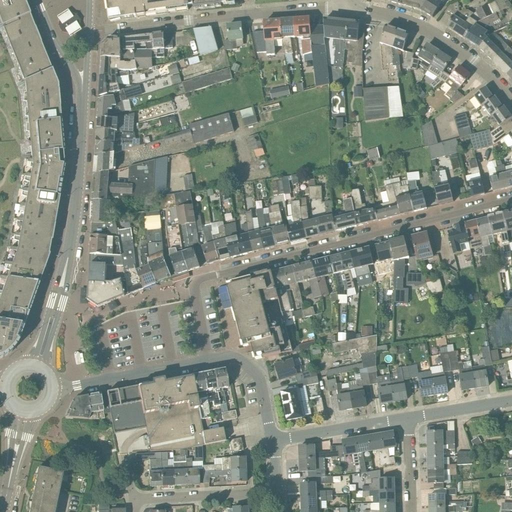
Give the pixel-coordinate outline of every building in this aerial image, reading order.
[(58,85),(24,0),(0,0),(0,73),(7,71),(16,94),(20,140),(0,142),(0,154),(6,156),(63,150),(58,85)] [(106,0),(109,21),(188,10),(188,7),(193,6),(192,0),(106,0)] [(399,0),(399,4),(421,11),(428,0),(399,0)] [(428,0),(421,11),(433,19),(443,4),(438,0),(428,0)] [(478,23),(493,15),(488,5),(475,12),(476,13),(474,14),(468,10),(456,13),(454,16),(446,27),(465,39),(478,23)] [(71,11),(60,18),(59,25),(63,31),(69,33),(80,25),(82,19),(78,12),(71,11)] [(503,18),(501,16),(499,12),(493,15),(478,23),(465,39),(479,49),(492,36),(491,35),(488,33),(483,30),(494,26),(493,23),(503,18)] [(309,26),(310,26),(309,18),(294,20),(296,38),(303,37),(304,40),(301,40),(303,56),(304,56),(306,55),(309,55),(311,54),(311,48),(309,26)] [(283,42),(285,56),(291,55),(292,55),(291,46),(290,38),(296,38),(294,20),(281,21),(282,42),(283,42)] [(346,43),(348,23),(324,20),(324,26),(324,39),(334,40),(333,47),(336,47),(334,68),(343,69),(345,50),(346,43)] [(274,42),(282,42),(281,21),(265,22),(265,32),(252,33),(257,53),(266,53),(267,56),(275,55),(274,42)] [(346,43),(345,50),(349,50),(347,64),(352,64),(352,67),(363,67),(362,55),(365,34),(359,33),(360,24),(348,23),(346,43)] [(226,50),(233,50),(238,49),(237,41),(244,40),(242,24),(228,26),(229,40),(224,41),(226,50)] [(309,26),(311,48),(325,46),(325,41),(324,39),(324,26),(310,26),(309,26)] [(391,49),(397,31),(386,27),(380,44),(385,46),(387,65),(393,65),(391,49)] [(201,55),(218,50),(212,28),(194,30),(201,55)] [(391,49),(393,65),(393,67),(397,67),(400,67),(400,70),(398,51),(403,52),(409,35),(397,31),(391,49)] [(152,50),(153,57),(164,57),(165,49),(173,48),(172,32),(153,34),(154,49),(152,50)] [(495,63),(510,50),(504,43),(504,42),(494,32),(492,36),(479,49),(494,63),(495,63)] [(135,50),(152,50),(154,49),(153,34),(123,38),(124,46),(124,51),(135,50)] [(124,51),(124,46),(121,46),(120,38),(108,40),(103,45),(102,57),(111,56),(111,70),(128,71),(131,71),(153,67),(152,57),(153,57),(152,50),(135,50),(124,51)] [(427,71),(439,53),(427,45),(418,59),(422,61),(419,66),(427,71)] [(325,51),(325,46),(311,48),(311,54),(314,72),(316,88),(316,89),(328,86),(329,86),(325,51)] [(508,77),(511,73),(511,47),(510,50),(495,63),(508,77)] [(410,70),(413,59),(414,54),(407,53),(403,69),(410,70)] [(445,84),(451,77),(444,72),(451,61),(439,53),(427,71),(427,72),(437,79),(430,85),(434,90),(442,81),(445,84)] [(129,76),(128,71),(111,70),(111,56),(102,57),(101,68),(101,76),(107,76),(107,83),(118,84),(117,78),(129,76)] [(413,59),(410,70),(416,71),(418,61),(413,59)] [(176,64),(167,67),(170,76),(179,73),(176,64)] [(451,77),(445,84),(451,89),(447,94),(451,98),(449,101),(454,104),(464,97),(458,91),(460,88),(470,76),(459,67),(451,77)] [(220,71),(223,82),(233,79),(230,68),(220,71)] [(214,85),(223,82),(220,71),(210,74),(214,85)] [(204,88),(214,85),(210,74),(201,77),(204,88)] [(179,75),(170,77),(172,85),(181,83),(179,75)] [(101,76),(100,96),(100,99),(115,96),(115,99),(126,97),(127,101),(133,99),(130,88),(124,90),(120,91),(118,84),(107,83),(107,76),(101,76)] [(195,91),(204,88),(201,77),(191,80),(195,91)] [(150,82),(151,87),(143,89),(144,91),(164,86),(162,79),(150,82)] [(185,94),(195,91),(191,80),(182,82),(185,94)] [(282,98),(290,96),(288,87),(280,89),(282,98)] [(365,122),(389,119),(387,88),(363,89),(365,122)] [(493,99),(493,98),(485,88),(473,97),(482,109),(483,108),(483,107),(493,99)] [(416,94),(420,98),(425,94),(421,90),(416,94)] [(100,99),(99,115),(108,114),(125,112),(123,102),(127,101),(126,97),(115,99),(115,96),(100,99)] [(503,108),(502,108),(495,97),(493,98),(493,99),(483,107),(483,108),(491,118),(492,117),(503,108)] [(261,114),(262,115),(280,110),(279,104),(261,109),(263,113),(261,114)] [(253,108),(255,117),(262,115),(261,114),(259,106),(253,108)] [(492,140),(503,131),(501,128),(511,119),(511,118),(504,107),(502,108),(503,108),(492,117),(499,126),(490,133),(492,140)] [(155,109),(156,117),(165,116),(164,108),(155,109)] [(152,110),(143,112),(145,122),(154,119),(152,110)] [(97,133),(115,132),(118,133),(118,129),(134,130),(134,115),(118,117),(118,119),(108,119),(108,114),(99,115),(99,119),(98,119),(97,133)] [(454,117),(456,124),(468,121),(466,114),(454,117)] [(194,146),(234,133),(229,115),(188,126),(182,128),(183,133),(164,139),(166,146),(192,138),(194,146)] [(423,133),(435,130),(432,120),(423,127),(423,133)] [(458,131),(470,128),(468,121),(456,124),(458,131)] [(470,128),(458,131),(460,138),(470,136),(472,135),(470,128)] [(424,140),(437,137),(435,130),(423,133),(424,140)] [(492,140),(490,133),(490,131),(472,135),(470,136),(474,151),(493,146),(492,140)] [(507,136),(503,131),(492,140),(493,146),(502,139),(507,136)] [(134,140),(136,140),(135,134),(128,133),(123,133),(122,139),(115,139),(115,132),(97,133),(97,144),(115,144),(116,143),(133,143),(134,140)] [(258,134),(247,138),(252,152),(267,147),(263,137),(259,138),(258,134)] [(425,148),(429,147),(439,144),(437,137),(424,140),(425,148)] [(442,143),(446,157),(460,152),(456,139),(442,143)] [(140,140),(136,140),(134,140),(133,143),(116,143),(115,144),(97,144),(96,156),(106,156),(114,154),(114,155),(122,152),(140,146),(140,140)] [(438,159),(446,157),(442,143),(439,144),(429,147),(430,161),(438,159)] [(380,159),(377,149),(367,151),(370,161),(380,159)] [(0,359),(2,359),(3,358),(6,357),(8,356),(9,354),(11,352),(13,351),(14,349),(16,347),(17,345),(19,341),(49,256),(65,166),(64,166),(63,152),(64,152),(63,150),(6,156),(0,154),(0,359)] [(114,155),(114,154),(106,156),(96,156),(95,177),(110,173),(111,173),(111,171),(113,171),(114,155)] [(166,196),(168,158),(155,161),(153,195),(166,196)] [(119,204),(153,198),(153,195),(155,161),(129,168),(128,186),(109,184),(110,173),(95,177),(93,203),(112,202),(112,201),(117,199),(119,204)] [(504,165),(503,166),(497,168),(495,168),(497,177),(490,178),(493,192),(510,188),(507,175),(504,165)] [(481,179),(478,168),(470,170),(473,181),(467,183),(471,198),(485,194),(481,179)] [(452,202),(446,170),(432,173),(438,205),(452,202)] [(186,191),(194,190),(192,176),(184,177),(186,191)] [(284,194),(284,195),(290,194),(288,178),(282,179),(284,194)] [(273,196),(284,194),(282,179),(271,180),(273,196)] [(408,185),(410,198),(413,212),(427,209),(423,193),(419,194),(418,188),(417,188),(416,181),(408,182),(407,182),(408,185)] [(413,212),(410,198),(408,185),(401,187),(400,183),(393,185),(400,215),(413,212)] [(378,221),(400,215),(393,185),(385,187),(389,203),(374,206),(375,209),(378,221)] [(378,221),(375,209),(367,211),(365,204),(362,205),(359,190),(351,191),(352,198),(351,198),(357,227),(378,221)] [(196,226),(194,218),(190,193),(174,195),(176,208),(183,253),(182,253),(188,272),(200,268),(193,250),(194,249),(193,245),(198,244),(197,234),(196,226)] [(336,231),(357,227),(351,198),(344,200),(346,216),(343,217),(334,219),(336,231)] [(112,205),(119,204),(117,199),(112,201),(112,202),(93,203),(92,221),(111,221),(112,205)] [(322,227),(320,219),(308,222),(306,201),(300,201),(300,202),(302,224),(306,239),(318,236),(316,229),(322,227)] [(336,231),(334,219),(331,201),(325,202),(326,218),(320,219),(322,227),(316,229),(318,236),(335,232),(336,231)] [(291,243),(306,239),(302,224),(300,202),(291,203),(292,216),(287,217),(289,227),(287,228),(291,243)] [(276,247),(277,247),(291,243),(287,228),(286,225),(283,226),(280,212),(278,205),(271,207),(271,208),(272,214),(269,214),(272,228),(276,247)] [(183,253),(176,208),(171,209),(172,218),(171,218),(172,227),(167,228),(171,257),(170,258),(176,276),(188,272),(182,253),(183,253)] [(263,250),(276,247),(272,228),(269,214),(269,209),(263,210),(257,211),(258,218),(260,232),(263,250)] [(164,261),(162,227),(160,211),(156,212),(147,213),(144,213),(145,229),(149,263),(156,284),(171,278),(164,261)] [(511,211),(502,214),(507,231),(510,251),(511,258),(511,265),(511,211)] [(263,250),(260,232),(258,218),(253,219),(252,212),(246,212),(247,225),(248,235),(253,253),(263,250)] [(505,259),(511,258),(510,251),(507,231),(502,214),(489,218),(493,235),(493,236),(501,234),(501,235),(500,235),(505,259)] [(494,243),(493,236),(493,235),(489,218),(477,221),(480,237),(483,247),(485,256),(492,255),(490,246),(489,244),(494,243)] [(111,221),(92,221),(91,236),(119,237),(115,220),(111,221)] [(470,250),(483,247),(480,237),(477,221),(465,224),(468,239),(467,239),(468,244),(469,244),(470,250)] [(142,290),(136,271),(134,249),(133,241),(130,222),(129,222),(125,223),(124,223),(125,230),(118,231),(119,237),(122,256),(123,266),(124,273),(125,273),(126,282),(125,282),(128,295),(142,290)] [(241,256),(237,237),(235,224),(224,226),(226,240),(231,258),(241,256)] [(461,246),(468,244),(467,239),(468,239),(465,224),(453,227),(454,231),(448,233),(452,247),(450,247),(453,257),(455,256),(455,255),(461,254),(463,254),(461,246)] [(241,256),(253,253),(248,235),(247,225),(241,226),(242,231),(243,236),(237,237),(241,256)] [(218,262),(231,258),(226,240),(224,226),(219,228),(220,235),(212,237),(214,243),(218,262)] [(214,243),(212,237),(212,233),(211,227),(203,229),(207,246),(202,248),(208,266),(219,262),(218,262),(214,243)] [(417,262),(434,258),(428,234),(411,238),(417,262)] [(122,256),(119,237),(91,236),(90,255),(111,256),(122,256)] [(393,278),(393,286),(393,303),(408,304),(408,289),(403,289),(403,271),(405,271),(405,260),(410,259),(405,240),(389,243),(393,260),(394,263),(393,278)] [(142,290),(156,284),(149,263),(147,241),(140,242),(142,269),(136,271),(142,290)] [(393,260),(389,243),(375,246),(377,255),(375,256),(376,264),(376,283),(381,283),(381,276),(384,275),(385,277),(388,276),(385,262),(393,260)] [(351,254),(355,270),(357,278),(370,275),(368,267),(373,266),(369,249),(351,254)] [(350,271),(355,270),(351,254),(342,256),(344,264),(342,265),(344,272),(344,273),(348,290),(354,289),(350,271)] [(108,284),(109,265),(123,266),(122,256),(111,256),(90,255),(90,264),(89,283),(108,284)] [(340,274),(344,273),(344,272),(342,265),(344,264),(342,256),(330,259),(334,275),(337,289),(337,293),(338,296),(344,296),(344,287),(343,288),(340,274)] [(324,278),(334,275),(330,259),(312,263),(321,298),(329,296),(324,278)] [(314,300),(321,298),(312,263),(293,268),(297,285),(298,284),(309,282),(314,300)] [(303,305),(298,284),(297,285),(293,268),(284,270),(288,287),(290,290),(290,291),(293,290),(298,309),(302,308),(302,305),(303,305)] [(287,291),(290,290),(288,287),(284,270),(272,273),(277,290),(283,312),(291,310),(287,291)] [(292,351),(292,348),(283,312),(277,290),(272,273),(263,276),(264,281),(259,283),(259,281),(253,282),(252,279),(229,285),(229,284),(227,285),(244,349),(245,349),(245,348),(252,346),(256,361),(292,351)] [(425,287),(426,275),(410,274),(409,287),(425,287)] [(444,298),(443,292),(440,279),(426,283),(430,295),(434,295),(435,300),(444,298)] [(108,284),(89,283),(89,300),(99,307),(120,298),(121,298),(124,296),(123,283),(114,284),(108,284)] [(303,319),(316,316),(314,308),(302,311),(303,319)] [(362,339),(374,337),(373,327),(361,327),(362,339)] [(355,340),(355,335),(355,333),(346,333),(346,342),(355,340)] [(361,339),(357,340),(358,350),(360,357),(361,356),(376,353),(376,352),(377,347),(377,336),(374,337),(362,339),(361,339)] [(358,350),(357,340),(355,340),(346,342),(333,345),(335,355),(358,350)] [(472,368),(475,389),(488,386),(485,371),(486,371),(485,366),(492,365),(490,352),(489,347),(482,348),(483,353),(484,360),(478,360),(479,367),(472,368)] [(314,356),(321,354),(320,348),(312,349),(314,356)] [(475,389),(472,368),(471,362),(463,363),(458,364),(456,352),(453,352),(448,353),(452,372),(459,370),(463,391),(475,389)] [(376,353),(361,356),(363,370),(367,369),(375,368),(376,368),(376,353)] [(452,372),(448,353),(440,354),(441,360),(442,366),(443,373),(444,373),(452,372)] [(301,381),(316,377),(315,370),(302,374),(301,367),(296,369),(294,362),(293,362),(293,361),(276,366),(280,381),(297,376),(300,376),(301,381)] [(435,395),(431,375),(431,372),(418,374),(417,366),(409,367),(411,379),(418,378),(422,398),(435,395)] [(403,380),(411,379),(409,367),(397,369),(398,381),(390,382),(394,403),(406,401),(403,380)] [(367,374),(369,386),(378,384),(381,405),(394,403),(390,382),(382,384),(381,377),(377,378),(375,368),(367,369),(367,374)] [(221,414),(223,422),(236,419),(235,411),(227,412),(223,392),(222,389),(228,388),(224,370),(213,373),(220,406),(221,414)] [(213,407),(220,406),(213,373),(202,375),(207,403),(212,402),(213,407)] [(444,378),(444,373),(443,373),(431,375),(435,395),(447,393),(444,378)] [(363,387),(369,386),(367,374),(360,375),(361,381),(356,381),(357,386),(349,387),(349,389),(351,395),(353,409),(366,407),(363,392),(363,387)] [(210,418),(207,403),(202,375),(192,377),(199,409),(201,420),(210,418)] [(229,440),(224,441),(222,429),(203,433),(200,420),(201,420),(192,377),(181,379),(181,378),(163,381),(163,382),(137,387),(106,393),(112,423),(114,433),(146,428),(149,447),(147,447),(147,450),(150,450),(150,452),(179,451),(225,442),(228,441),(230,441),(229,440)] [(284,406),(302,402),(308,401),(305,386),(318,383),(316,377),(301,381),(296,383),(298,390),(281,393),(284,406)] [(351,395),(349,389),(342,390),(341,384),(336,385),(335,380),(327,382),(329,393),(337,391),(338,396),(340,412),(353,409),(351,395)] [(100,394),(84,397),(88,420),(100,419),(104,418),(100,394)] [(64,419),(88,420),(84,397),(73,400),(64,419)] [(317,416),(324,415),(322,399),(315,400),(317,416)] [(302,402),(284,406),(287,421),(306,418),(302,402)] [(448,445),(455,445),(454,432),(427,432),(428,445),(444,445),(448,445)] [(380,435),(386,466),(395,464),(394,458),(389,458),(388,449),(395,448),(393,433),(380,435)] [(380,467),(386,466),(380,435),(368,437),(370,453),(378,452),(380,467)] [(363,454),(370,453),(368,437),(355,440),(360,470),(361,474),(366,473),(363,454)] [(478,437),(471,441),(475,447),(482,443),(478,437)] [(230,441),(228,441),(231,453),(243,451),(240,439),(230,441)] [(359,470),(360,470),(355,440),(343,442),(343,446),(337,447),(339,458),(341,458),(346,458),(346,457),(353,455),(355,471),(359,470)] [(428,458),(444,458),(444,445),(428,445),(428,458)] [(194,448),(194,462),(203,462),(202,446),(194,448)] [(339,458),(337,447),(330,447),(330,453),(327,453),(314,454),(314,447),(299,447),(300,460),(332,458),(339,458)] [(174,487),(173,466),(167,466),(167,453),(160,454),(162,487),(174,487)] [(149,488),(162,487),(160,454),(147,454),(148,461),(150,461),(150,466),(148,466),(149,488)] [(449,470),(456,470),(456,465),(449,465),(449,457),(444,458),(428,458),(429,471),(444,470),(449,470)] [(199,486),(198,470),(192,470),(192,458),(185,459),(185,463),(186,486),(199,486)] [(202,472),(245,470),(245,458),(221,459),(222,466),(203,467),(202,467),(202,470),(202,472)] [(332,458),(300,460),(300,473),(316,472),(316,465),(332,464),(332,458)] [(186,486),(185,463),(173,463),(173,466),(174,487),(186,486)] [(62,474),(38,469),(31,504),(55,510),(62,474)] [(245,470),(202,472),(202,484),(209,484),(209,479),(217,479),(217,477),(226,476),(227,484),(245,483),(245,470)] [(445,483),(444,476),(444,470),(429,471),(429,483),(445,483)] [(373,492),(394,491),(394,479),(373,479),(373,492)] [(301,497),(332,496),(332,491),(316,492),(316,484),(301,485),(301,497)] [(379,504),(394,503),(394,491),(373,492),(363,492),(363,497),(379,497),(379,504)] [(464,508),(464,502),(445,503),(445,495),(429,496),(429,509),(461,508),(464,508)] [(302,510),(317,510),(317,509),(321,509),(321,502),(332,502),(332,496),(301,497),(302,510)] [(363,511),(394,511),(394,503),(379,504),(379,511),(363,511)]
